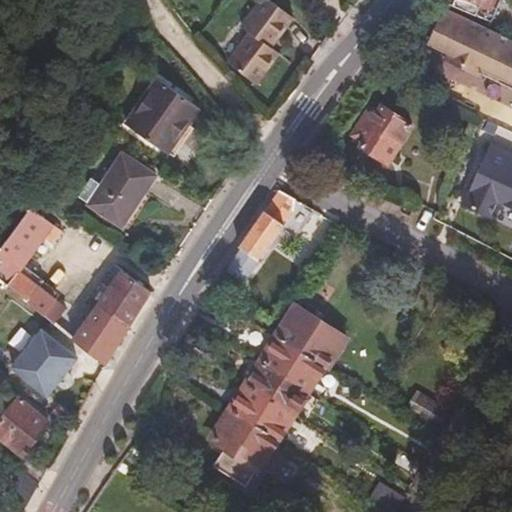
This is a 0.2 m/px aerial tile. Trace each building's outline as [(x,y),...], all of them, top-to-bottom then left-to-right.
[(269,49),(291,19),(266,0),(262,0),(241,28),(249,34),(226,65),(254,86),(276,55),(269,49)] [(429,0),(489,26),(501,0),(429,0)] [(511,40),(447,10),(434,38),(431,45),(428,50),(446,59),(446,60),(482,76),(483,76),(500,84),(511,79),(511,40)] [(424,48),(428,50),(434,38),(429,36),(424,48)] [(511,79),(500,84),(511,89),(511,79)] [(168,158),(198,110),(158,84),(127,132),(168,158)] [(384,138),(393,143),(405,125),(382,110),(377,115),(371,110),(353,136),(363,143),(359,148),(372,156),(384,138)] [(380,162),(393,143),(384,138),(372,156),(380,162)] [(497,204),(511,211),(511,157),(489,147),(462,209),(490,221),(497,204)] [(121,233),(155,182),(121,159),(88,210),(121,233)] [(293,202),(278,194),(240,252),(241,253),(230,275),(249,286),(291,214),(293,202)] [(52,205),(45,200),(0,264),(0,279),(58,330),(69,315),(44,293),(48,286),(28,269),(47,240),(56,246),(64,232),(45,219),(52,205)] [(145,263),(153,247),(144,241),(134,257),(145,263)] [(128,331),(150,294),(111,270),(107,276),(113,280),(105,294),(96,310),(128,331)] [(113,280),(107,276),(98,289),(105,294),(113,280)] [(0,309),(0,347),(8,354),(36,317),(11,296),(0,309)] [(96,310),(76,345),(105,369),(128,331),(96,310)] [(279,342),(326,372),(342,345),(297,315),(279,342)] [(42,399),(75,359),(36,328),(4,368),(42,399)] [(263,366),(310,396),(326,372),(279,342),(263,366)] [(249,388),(296,418),(310,396),(263,366),(249,388)] [(81,412),(92,391),(84,386),(72,406),(81,412)] [(279,443),(296,418),(249,388),(233,413),(279,443)] [(433,426),(442,413),(418,398),(409,412),(433,426)] [(0,438),(23,458),(17,468),(23,474),(39,487),(48,470),(29,454),(50,427),(20,403),(0,427),(0,438)] [(260,473),(279,443),(233,413),(213,443),(260,473)] [(283,457),(284,446),(279,443),(260,473),(285,489),(298,467),(283,457)] [(131,448),(116,471),(132,481),(147,459),(131,448)] [(9,499),(26,510),(39,487),(23,474),(9,499)] [(392,511),(395,511),(401,503),(375,486),(368,497),(392,511)]
